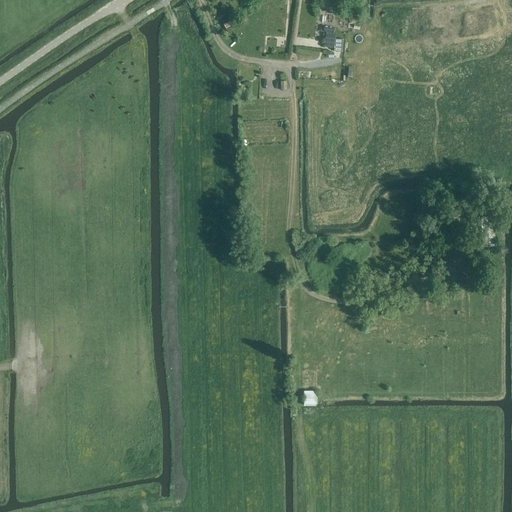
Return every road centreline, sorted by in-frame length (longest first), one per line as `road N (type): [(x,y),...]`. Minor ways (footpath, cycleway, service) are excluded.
road 1 (track): [(190,505),(181,82),(165,0)]
road 2 (unclassified): [(0,82),(125,0)]
